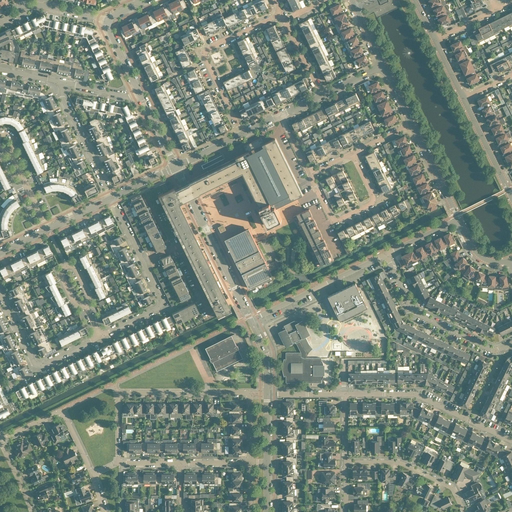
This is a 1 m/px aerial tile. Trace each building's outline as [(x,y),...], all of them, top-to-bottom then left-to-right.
[(179,0),(177,0),(174,2),(179,11),(187,7),(183,0),(181,0),(180,1),(179,0)] [(257,0),(255,0),(252,2),(253,4),(258,13),(258,14),(260,13),(260,12),(261,11),(262,10),(258,2),(257,0)] [(270,4),(267,0),(261,0),(258,2),(263,12),(265,11),(264,9),(268,8),(266,5),(269,3),(269,4),(270,4)] [(292,9),(290,10),(291,12),(301,8),(302,7),(302,8),(305,6),(306,6),(303,0),(299,2),(291,6),(292,8),(292,9)] [(430,0),(429,0),(429,1),(432,6),(435,5),(436,8),(446,4),(444,0),(430,0)] [(477,0),(472,3),(474,8),(483,4),(481,0),(477,0)] [(167,6),(171,14),(173,18),(173,19),(177,17),(175,12),(179,11),(174,2),(169,4),(170,6),(167,7),(167,6)] [(331,8),(333,14),(342,9),(340,4),(337,5),(336,4),(333,5),(332,3),(326,6),(328,10),(331,8)] [(253,4),(248,6),(254,17),(256,16),(255,14),(257,13),(258,14),(253,4)] [(436,8),(434,10),(437,15),(439,14),(441,18),(447,15),(445,11),(449,9),(449,8),(449,7),(449,6),(448,5),(447,4),(446,4),(436,8)] [(162,8),(159,9),(163,18),(168,16),(171,14),(167,6),(167,7),(165,8),(164,7),(162,8)] [(242,6),(237,8),(238,9),(239,11),(243,20),(244,22),(246,21),(245,19),(246,18),(248,17),(244,9),(243,6),(242,6)] [(248,6),(244,9),(248,17),(249,19),(251,18),(250,16),(252,15),(253,17),(254,17),(248,6)] [(459,9),(461,14),(464,19),(467,17),(463,7),(459,9)] [(237,8),(232,10),(234,13),(238,22),(239,24),(241,23),(240,21),(241,20),(243,20),(239,11),(238,9),(237,8)] [(151,13),(155,22),(163,18),(159,9),(154,12),(154,13),(152,14),(151,13)] [(334,25),(338,23),(347,18),(344,13),(342,14),(340,11),(342,9),(333,14),(334,13),(336,17),(332,19),(334,25)] [(148,14),(143,17),(148,26),(155,22),(151,13),(151,14),(152,15),(149,16),(148,14)] [(221,13),(216,16),(218,18),(222,27),(223,29),(225,28),(224,26),(225,25),(227,25),(224,18),(223,16),(221,13)] [(234,13),(229,16),(234,26),(236,25),(235,24),(238,22),(234,13)] [(42,25),(48,26),(49,20),(45,19),(46,19),(43,15),(36,18),(35,17),(40,27),(40,26),(42,25)] [(438,19),(441,25),(444,23),(444,25),(447,23),(448,26),(455,23),(452,17),(449,18),(447,15),(441,18),(438,19)] [(224,18),(227,25),(229,29),(231,28),(230,26),(231,25),(232,25),(233,25),(233,24),(232,22),(229,16),(227,17),(224,18)] [(505,16),(500,19),(504,28),(509,25),(510,27),(505,16)] [(32,31),(40,27),(35,17),(31,20),(31,21),(28,22),(27,21),(32,31)] [(136,21),(140,30),(142,35),(145,34),(145,32),(144,30),(145,29),(144,27),(148,26),(143,17),(138,19),(139,21),(136,22),(136,21)] [(218,18),(213,21),(217,29),(218,31),(220,30),(219,28),(222,27),(218,18)] [(342,32),(351,28),(349,29),(347,25),(349,24),(347,18),(338,23),(340,28),(341,28),(343,32),(342,32)] [(300,26),(302,29),(311,25),(308,19),(297,25),(299,27),(300,26)] [(500,19),(494,21),(500,32),(499,30),(504,28),(500,19)] [(52,30),(56,31),(58,21),(54,20),(53,21),(49,20),(48,26),(52,27),(52,30)] [(191,30),(191,31),(196,40),(196,42),(198,41),(198,39),(201,37),(197,29),(199,28),(195,20),(192,21),(195,28),(191,30)] [(24,35),(32,31),(27,21),(23,23),(23,25),(20,26),(19,25),(24,35)] [(60,32),(65,33),(67,23),(63,22),(62,23),(58,22),(59,21),(58,21),(56,31),(60,32)] [(133,22),(128,24),(132,33),(140,30),(136,21),(135,21),(136,22),(134,23),(133,22)] [(213,21),(208,23),(212,32),(213,34),(215,33),(214,31),(217,29),(213,21)] [(494,21),(489,24),(495,35),(500,32),(494,21)] [(69,34),(74,35),(76,26),(76,25),(71,24),(71,25),(67,24),(67,23),(65,33),(69,34)] [(212,32),(208,23),(202,26),(208,36),(210,35),(209,33),(212,32)] [(489,23),(484,25),(484,26),(489,37),(495,35),(489,24),(489,23)] [(132,33),(128,24),(122,27),(123,28),(121,30),(120,29),(124,37),(132,33)] [(15,39),(24,35),(19,25),(15,27),(15,28),(11,30),(14,37),(15,39)] [(74,35),(74,37),(82,39),(83,37),(83,36),(85,28),(85,26),(80,25),(80,27),(76,26),(74,35)] [(266,29),(268,35),(279,29),(278,27),(276,28),(274,25),(266,29)] [(303,31),(304,34),(313,30),(311,25),(302,29),(300,30),(301,32),(303,31)] [(484,25),(479,28),(479,29),(484,40),(489,37),(484,26),(484,25)] [(0,57),(1,59),(14,62),(16,53),(12,52),(13,50),(13,49),(13,48),(13,47),(13,46),(13,45),(13,44),(13,43),(12,42),(12,41),(12,40),(11,40),(11,39),(14,37),(11,30),(10,28),(0,33),(0,57)] [(86,37),(88,41),(93,38),(92,34),(93,29),(85,28),(83,36),(86,37)] [(347,41),(356,37),(353,38),(351,34),(354,33),(351,28),(342,32),(345,37),(346,37),(347,41)] [(268,35),(271,40),(281,35),(280,33),(279,33),(277,31),(279,30),(279,29),(268,35)] [(475,33),(472,35),(474,40),(476,44),(479,42),(484,40),(479,29),(476,30),(474,31),(474,32),(475,33)] [(305,36),(307,39),(316,35),(313,30),(304,34),(303,35),(304,37),(305,36)] [(191,31),(186,34),(190,42),(191,44),(193,43),(192,41),(196,40),(191,31)] [(185,45),(183,46),(186,47),(188,46),(187,44),(190,42),(186,34),(181,36),(185,45)] [(271,40),(273,45),(284,40),(283,38),(281,39),(280,36),(281,35),(271,40)] [(308,41),(309,44),(318,40),(316,35),(307,39),(305,40),(306,42),(308,41)] [(351,51),(360,46),(358,47),(356,44),(358,42),(356,37),(347,41),(350,47),(350,46),(352,50),(351,51)] [(87,46),(89,50),(99,46),(96,41),(95,42),(93,38),(88,41),(90,44),(87,46)] [(237,46),(238,48),(248,43),(246,38),(237,42),(239,45),(237,46)] [(454,44),(451,45),(454,50),(463,46),(462,45),(461,42),(462,42),(460,40),(459,40),(459,39),(457,41),(454,42),(453,42),(454,44)] [(284,40),(273,45),(276,50),(287,45),(285,43),(284,44),(282,41),(284,40)] [(310,46),(312,49),(312,50),(321,45),(318,40),(309,44),(308,45),(309,47),(310,46)] [(136,55),(137,57),(139,56),(148,52),(150,51),(147,43),(140,46),(141,49),(136,51),(138,54),(136,55)] [(241,50),(239,51),(240,53),(242,52),(251,48),(248,43),(240,47),(241,49),(241,50)] [(176,44),(175,48),(177,51),(176,52),(178,57),(187,53),(185,50),(187,49),(186,47),(183,46),(176,44)] [(313,52),(314,55),(323,50),(321,45),(312,50),(310,51),(311,53),(313,52)] [(463,46),(454,50),(456,49),(458,53),(456,54),(458,60),(467,55),(470,54),(473,52),(470,47),(467,49),(465,45),(463,46)] [(89,50),(93,58),(102,54),(100,49),(99,50),(98,46),(99,46),(89,50)] [(276,52),(279,57),(290,52),(288,52),(286,50),(288,49),(287,46),(276,52)] [(356,60),(365,56),(365,55),(362,57),(360,53),(363,52),(360,46),(351,51),(354,56),(355,56),(357,60),(356,60)] [(242,56),(243,58),(245,57),(253,53),(251,48),(242,52),(244,55),(242,56)] [(315,57),(317,60),(326,56),(323,50),(314,55),(313,56),(314,58),(315,57)] [(26,65),(28,65),(29,55),(24,54),(25,52),(21,51),(20,59),(23,60),(22,65),(26,65)] [(39,55),(37,63),(40,63),(39,68),(43,69),(45,69),(48,57),(48,56),(42,54),(43,53),(39,52),(39,55)] [(139,60),(140,62),(141,61),(150,57),(148,52),(139,56),(140,59),(139,60)] [(178,57),(181,62),(189,58),(188,55),(190,54),(189,52),(187,53),(178,57)] [(279,57),(282,62),(292,57),(290,58),(289,55),(291,54),(290,52),(279,57)] [(244,61),(245,63),(247,62),(256,58),(253,53),(245,57),(246,60),(244,61)] [(34,62),(37,63),(39,55),(35,54),(35,55),(30,54),(29,55),(28,65),(29,66),(33,67),(34,62)] [(93,58),(97,66),(106,62),(104,57),(103,58),(101,54),(103,54),(102,54),(93,58)] [(460,64),(463,69),(472,64),(469,59),(467,56),(467,55),(458,60),(461,58),(463,62),(460,64)] [(504,55),(499,57),(505,68),(505,69),(510,67),(510,66),(504,55)] [(318,66),(328,61),(326,56),(317,60),(315,61),(316,63),(318,62),(319,65),(318,66)] [(365,56),(356,60),(359,65),(360,66),(366,64),(365,62),(368,61),(365,56)] [(52,66),(55,66),(56,59),(48,57),(45,69),(47,69),(46,70),(51,71),(52,66)] [(65,61),(62,73),(64,73),(64,74),(68,74),(69,69),(72,70),(74,62),(74,59),(69,57),(68,61),(65,61)] [(141,65),(142,67),(144,67),(153,62),(150,57),(141,61),(143,64),(141,65)] [(189,58),(181,62),(183,67),(192,63),(190,60),(192,59),(191,57),(189,58)] [(282,62),(284,67),(295,62),(293,63),(292,60),(293,59),(292,57),(282,62)] [(499,57),(494,60),(500,71),(500,72),(505,69),(505,68),(499,57)] [(260,67),(258,63),(256,58),(247,62),(248,65),(247,66),(248,68),(251,69),(257,71),(261,72),(262,69),(262,67),(260,67)] [(61,72),(62,73),(65,61),(56,59),(55,66),(58,67),(57,72),(61,73),(61,72)] [(494,60),(486,64),(487,68),(490,73),(493,72),(494,73),(500,71),(494,60)] [(145,70),(144,70),(145,72),(146,72),(155,67),(158,66),(155,61),(153,62),(144,67),(145,70)] [(320,67),(322,70),(331,66),(328,61),(318,66),(319,68),(320,67)] [(74,62),(72,70),(75,71),(74,76),(78,77),(78,76),(80,76),(80,77),(82,67),(80,66),(80,65),(78,63),(74,62)] [(99,70),(101,74),(110,70),(108,65),(107,66),(105,62),(106,62),(97,66),(99,70)] [(295,62),(284,67),(287,73),(296,68),(294,65),(296,64),(295,62)] [(467,78),(476,74),(474,70),(472,64),(463,69),(465,74),(468,73),(470,77),(467,78)] [(323,72),(324,75),(333,71),(331,66),(322,70),(320,71),(321,73),(323,72)] [(146,76),(147,78),(149,77),(158,72),(155,67),(146,72),(148,75),(146,76)] [(186,73),(189,78),(197,74),(196,71),(198,70),(196,68),(186,73)] [(246,71),(243,72),(248,81),(257,76),(255,74),(257,71),(251,69),(248,68),(246,69),(246,71)] [(107,79),(108,79),(108,80),(113,78),(109,70),(110,70),(101,74),(103,79),(104,78),(104,79),(105,79),(106,79),(107,79)] [(241,73),(239,74),(243,83),(248,81),(243,72),(242,70),(240,71),(241,73)] [(324,75),(323,76),(324,78),(325,77),(327,81),(329,80),(331,83),(340,78),(336,70),(333,71),(324,75)] [(160,78),(158,72),(149,77),(150,80),(149,81),(150,83),(160,78)] [(189,78),(191,83),(200,79),(198,76),(200,75),(199,73),(197,74),(189,78)] [(237,75),(234,77),(238,85),(243,83),(239,74),(238,73),(236,74),(237,75)] [(476,74),(467,78),(470,83),(473,82),(473,84),(479,81),(478,79),(479,79),(476,74)] [(232,78),(229,79),(233,88),(238,85),(234,77),(233,75),(231,76),(232,78)] [(229,79),(228,77),(226,78),(227,80),(223,82),(228,90),(233,88),(229,79)] [(302,80),(298,82),(303,92),(305,92),(304,90),(307,88),(308,88),(306,85),(309,84),(306,77),(302,79),(302,80)] [(191,83),(193,88),(202,84),(201,81),(202,80),(201,78),(200,79),(191,83)] [(11,86),(8,86),(6,93),(9,94),(10,93),(15,94),(17,83),(16,83),(16,82),(12,81),(11,86)] [(298,82),(293,84),(298,95),(300,94),(299,92),(302,91),(303,93),(303,92),(298,82)] [(369,86),(371,91),(380,87),(378,82),(375,83),(374,82),(369,84),(369,86)] [(19,83),(17,83),(15,94),(18,95),(18,96),(23,97),(25,89),(22,89),(23,84),(19,83)] [(202,84),(193,88),(196,93),(205,89),(203,86),(205,85),(204,83),(202,84)] [(156,90),(157,94),(166,89),(163,84),(153,89),(154,91),(156,90)] [(293,84),(288,87),(293,98),(295,97),(294,95),(297,93),(298,95),(293,84)] [(28,90),(25,89),(23,97),(29,98),(29,97),(32,98),(33,96),(35,87),(33,86),(29,85),(28,90)] [(36,87),(35,87),(33,96),(38,98),(38,100),(39,100),(44,94),(43,93),(40,92),(41,87),(37,86),(36,87)] [(288,87),(282,89),(288,100),(290,99),(289,97),(292,96),(293,98),(288,87)] [(374,95),(376,101),(382,98),(385,96),(382,91),(380,92),(378,88),(380,87),(371,91),(372,92),(372,91),(374,95)] [(158,96),(160,99),(169,94),(166,89),(157,94),(155,94),(156,96),(158,96)] [(199,94),(202,99),(211,95),(209,92),(211,91),(210,89),(199,94)] [(282,89),(277,92),(283,103),(285,102),(284,100),(287,98),(287,100),(288,100),(282,89)] [(283,103),(277,92),(276,90),(271,92),(277,105),(279,104),(279,102),(281,101),(282,103),(283,103)] [(352,92),(350,93),(355,104),(360,101),(356,93),(353,94),(352,92)] [(269,93),(264,95),(264,96),(265,98),(270,107),(272,105),(273,105),(274,107),(276,106),(271,95),(270,93),(269,93)] [(347,95),(345,96),(350,107),(355,104),(350,93),(349,93),(350,95),(347,97),(347,95)] [(44,94),(39,100),(40,102),(42,107),(45,106),(54,101),(53,100),(52,96),(47,98),(46,95),(45,95),(44,94)] [(161,101),(162,104),(171,99),(169,94),(160,99),(158,100),(159,102),(161,101)] [(202,105),(204,104),(213,100),(212,97),(213,96),(212,94),(211,95),(202,99),(199,100),(202,105)] [(264,95),(259,98),(260,100),(264,109),(265,109),(267,108),(268,108),(268,109),(271,108),(270,107),(265,98),(264,96),(264,95)] [(478,100),(481,106),(490,101),(487,96),(486,95),(480,98),(481,99),(478,100)] [(341,97),(339,98),(345,109),(350,107),(345,96),(344,96),(345,98),(342,99),(341,97)] [(89,112),(89,110),(91,101),(89,100),(82,99),(82,98),(78,97),(77,97),(76,97),(75,98),(75,99),(74,99),(74,100),(74,101),(75,102),(76,105),(80,103),(83,104),(83,105),(83,106),(84,107),(84,108),(85,108),(86,108),(85,111),(89,112)] [(174,98),(171,99),(162,104),(160,105),(161,107),(163,106),(165,109),(176,103),(174,98)] [(336,100),(334,101),(340,112),(345,109),(339,98),(339,99),(340,100),(337,102),(336,100)] [(376,101),(373,103),(377,112),(381,110),(389,106),(387,100),(384,102),(382,98),(376,101)] [(204,104),(207,109),(215,105),(214,102),(216,101),(215,99),(213,100),(204,104)] [(91,101),(89,110),(94,111),(95,108),(97,108),(99,109),(100,103),(97,102),(96,102),(96,101),(92,100),(91,101)] [(260,100),(255,103),(260,113),(260,112),(262,110),(263,112),(265,111),(260,100)] [(54,103),(54,101),(45,106),(47,111),(45,112),(46,115),(53,111),(52,109),(57,106),(55,103),(54,103)] [(331,102),(329,103),(334,114),(340,112),(334,101),(335,103),(332,104),(331,102)] [(483,110),(485,115),(494,111),(492,105),(491,106),(489,102),(490,101),(481,106),(484,105),(485,108),(483,110)] [(98,112),(107,114),(109,103),(109,105),(105,104),(105,103),(100,102),(100,103),(99,109),(98,112)] [(117,113),(117,112),(118,106),(114,106),(114,104),(109,103),(107,114),(115,115),(117,113)] [(255,103),(250,105),(255,116),(254,114),(257,113),(258,114),(260,113),(255,103)] [(334,114),(329,103),(329,104),(330,105),(327,107),(326,105),(324,106),(329,117),(334,114)] [(207,109),(209,114),(218,110),(216,107),(218,106),(217,104),(215,105),(207,109)] [(121,117),(131,112),(130,112),(126,105),(122,107),(118,106),(117,112),(121,113),(122,116),(121,117)] [(166,111),(167,114),(176,110),(174,105),(165,109),(163,110),(164,112),(166,111)] [(250,105),(245,108),(250,118),(249,117),(252,115),(253,117),(255,116),(250,105)] [(389,106),(381,110),(383,115),(384,115),(385,117),(386,119),(390,117),(391,116),(390,114),(389,112),(392,111),(389,106)] [(317,109),(322,120),(328,117),(323,107),(320,108),(321,110),(318,111),(317,109)] [(250,118),(245,108),(239,110),(244,119),(247,118),(248,119),(250,118)] [(209,114),(212,119),(220,114),(219,112),(221,111),(220,109),(218,110),(209,114)] [(312,112),(317,123),(322,120),(317,109),(315,110),(316,112),(313,114),(312,112)] [(487,119),(490,124),(493,123),(498,120),(499,120),(497,115),(500,113),(498,109),(495,111),(494,111),(485,115),(488,114),(490,118),(487,119)] [(168,116),(170,119),(179,115),(176,110),(167,114),(165,115),(166,117),(168,116)] [(14,111),(13,115),(10,123),(14,126),(20,119),(16,117),(18,112),(14,111)] [(55,114),(53,111),(46,115),(49,120),(51,119),(52,122),(61,117),(61,116),(59,112),(55,114)] [(121,117),(125,125),(135,120),(134,120),(132,117),(133,116),(131,112),(121,117)] [(307,114),(312,125),(317,123),(312,112),(310,113),(311,115),(308,116),(307,114)] [(212,119),(214,123),(223,119),(221,116),(223,115),(222,113),(220,114),(212,119)] [(4,114),(5,122),(10,123),(13,115),(8,114),(8,116),(4,116),(4,114)] [(302,117),(307,128),(312,125),(307,114),(305,115),(306,117),(303,119),(302,117)] [(171,121),(172,124),(181,120),(179,115),(170,119),(168,120),(169,122),(171,121)] [(394,115),(385,119),(388,124),(389,124),(389,125),(395,123),(394,121),(397,120),(394,115)] [(62,119),(61,117),(52,122),(55,127),(53,128),(54,131),(64,126),(62,123),(65,122),(63,119),(62,119)] [(297,119),(302,130),(307,128),(302,117),(300,118),(301,120),(298,121),(297,119)] [(214,123),(216,128),(225,124),(224,121),(225,120),(224,118),(223,119),(214,123)] [(20,119),(14,126),(18,130),(25,126),(22,123),(21,124),(19,121),(20,119)] [(90,128),(88,129),(90,133),(91,133),(91,134),(100,130),(102,129),(104,128),(103,127),(104,127),(101,122),(100,123),(98,120),(95,119),(94,119),(89,121),(91,124),(89,125),(90,128)] [(172,124),(170,125),(171,127),(173,126),(175,129),(184,125),(187,124),(184,119),(181,120),(172,124)] [(302,130),(297,119),(295,120),(296,122),(292,124),(297,133),(302,130)] [(125,125),(129,133),(139,128),(138,129),(136,125),(137,124),(135,120),(125,125)] [(492,128),(494,134),(497,132),(504,129),(501,124),(500,124),(499,122),(498,120),(493,123),(495,127),(492,128)] [(370,121),(364,124),(370,134),(372,133),(371,131),(374,130),(370,121)] [(225,124),(216,128),(219,134),(228,129),(226,126),(228,125),(227,123),(225,124)] [(364,124),(359,126),(365,137),(367,136),(366,134),(369,133),(369,134),(370,134),(364,124)] [(175,135),(186,130),(184,125),(175,129),(173,130),(174,132),(176,131),(177,134),(175,135)] [(65,129),(64,126),(54,131),(56,134),(58,133),(60,138),(69,134),(69,132),(67,128),(65,129)] [(359,126),(354,129),(359,137),(359,139),(361,138),(361,136),(363,135),(364,137),(365,137),(359,126)] [(18,131),(21,137),(29,133),(27,127),(18,131)] [(131,136),(129,138),(131,142),(133,141),(142,137),(141,135),(140,133),(141,132),(139,128),(138,129),(129,133),(131,136)] [(348,128),(343,131),(344,134),(348,142),(349,144),(351,143),(350,141),(353,140),(349,131),(348,128)] [(100,130),(91,134),(92,136),(91,136),(93,140),(95,139),(97,142),(99,140),(106,137),(108,136),(106,131),(104,132),(103,132),(102,129),(100,130)] [(177,135),(175,135),(176,137),(178,137),(180,140),(189,135),(191,134),(188,129),(186,130),(177,135)] [(354,129),(349,131),(353,140),(354,142),(356,141),(355,139),(359,137),(354,129)] [(496,138),(499,143),(502,142),(508,139),(511,137),(509,131),(505,133),(503,130),(504,129),(497,132),(499,136),(496,138)] [(29,133),(21,137),(22,140),(23,142),(31,138),(33,137),(31,132),(29,133)] [(69,134),(60,138),(59,139),(61,144),(62,147),(69,144),(68,141),(72,138),(71,135),(70,135),(69,134)] [(348,142),(344,134),(339,136),(344,147),(346,146),(345,144),(348,142)] [(181,142),(182,145),(191,141),(189,135),(180,140),(178,141),(179,143),(181,142)] [(136,145),(137,149),(147,144),(146,145),(144,141),(145,141),(143,136),(142,137),(133,141),(135,145),(136,145)] [(395,141),(398,146),(407,141),(404,136),(402,137),(401,136),(395,139),(396,140),(395,141)] [(98,144),(96,145),(98,149),(99,150),(108,146),(106,141),(108,140),(106,137),(99,140),(97,142),(98,144)] [(205,173),(194,178),(195,180),(195,181),(200,190),(232,175),(244,169),(261,202),(260,203),(258,204),(257,204),(259,203),(260,206),(260,207),(259,207),(261,212),(262,212),(263,214),(263,213),(266,219),(266,220),(268,225),(282,219),(276,208),(303,195),(302,195),(301,192),(300,190),(298,185),(297,184),(275,139),(275,138),(264,144),(262,140),(261,137),(244,146),(245,148),(247,152),(232,159),(205,173)] [(337,137),(332,139),(336,148),(339,147),(340,149),(342,148),(337,137)] [(22,143),(25,148),(32,144),(31,138),(23,142),(22,143)] [(332,139),(327,142),(331,151),(334,149),(335,151),(337,150),(336,148),(332,139)] [(501,147),(504,152),(506,151),(511,148),(511,146),(510,143),(509,143),(508,139),(502,142),(504,146),(501,147)] [(182,145),(180,146),(181,148),(183,147),(185,150),(194,146),(191,141),(182,145)] [(400,150),(402,155),(411,151),(409,145),(406,147),(404,143),(407,142),(407,141),(398,146),(396,147),(398,151),(400,150)] [(32,144),(25,148),(27,153),(37,148),(36,142),(32,144)] [(327,142),(322,144),(326,153),(329,152),(330,154),(332,153),(331,151),(327,142)] [(70,146),(69,144),(62,147),(64,150),(66,149),(68,154),(77,150),(76,148),(77,148),(75,144),(70,146)] [(138,155),(139,159),(148,155),(146,150),(149,149),(147,144),(137,149),(139,153),(140,154),(138,155)] [(315,144),(310,146),(310,147),(311,149),(316,158),(318,157),(319,157),(320,159),(322,158),(321,156),(317,147),(315,144)] [(322,144),(317,147),(321,156),(324,154),(325,156),(327,155),(326,153),(322,144)] [(106,153),(107,156),(114,153),(113,150),(112,150),(110,145),(108,146),(99,150),(100,152),(99,152),(101,156),(106,153)] [(317,160),(311,149),(310,147),(305,150),(310,161),(314,159),(315,161),(317,160)] [(37,148),(27,153),(30,158),(37,154),(38,154),(40,153),(38,148),(37,148)] [(78,151),(77,150),(68,154),(70,157),(67,158),(70,163),(77,160),(76,157),(80,155),(78,151)] [(365,160),(366,162),(368,161),(377,157),(374,151),(365,156),(367,159),(365,160)] [(404,159),(407,164),(416,160),(413,155),(411,156),(409,152),(412,151),(411,151),(402,155),(403,155),(405,159),(404,159)] [(106,165),(107,166),(117,161),(115,156),(116,156),(114,153),(107,156),(109,159),(104,161),(106,165)] [(30,158),(32,163),(41,159),(41,158),(40,159),(38,154),(30,158)] [(148,155),(139,159),(140,159),(143,157),(148,166),(157,162),(154,156),(150,159),(148,155)] [(368,165),(369,167),(370,166),(379,162),(377,157),(368,161),(369,164),(368,165)] [(32,163),(35,168),(43,164),(42,164),(41,159),(32,163)] [(78,162),(77,160),(70,163),(71,166),(72,166),(74,170),(74,171),(76,176),(81,174),(78,169),(86,166),(85,165),(85,166),(84,164),(85,164),(83,160),(78,162)] [(409,168),(412,174),(421,169),(418,164),(415,165),(413,161),(416,160),(407,164),(407,165),(406,165),(407,169),(409,168)] [(117,161),(107,166),(108,168),(107,168),(109,172),(111,171),(113,173),(115,172),(120,170),(122,169),(120,165),(120,164),(119,164),(117,161)] [(370,170),(371,172),(373,171),(382,167),(379,162),(370,166),(372,169),(370,170)] [(43,164),(35,168),(37,174),(45,170),(43,164)] [(374,174),(373,175),(374,177),(375,176),(384,172),(387,171),(384,166),(382,167),(373,171),(374,174)] [(414,178),(416,183),(425,179),(423,173),(420,175),(418,171),(421,169),(412,174),(414,177),(414,178)] [(114,176),(112,177),(114,183),(124,178),(120,170),(115,172),(113,173),(114,176)] [(341,171),(337,173),(343,184),(348,181),(343,171),(343,170),(341,171)] [(375,180),(376,182),(378,182),(387,177),(384,172),(375,176),(377,180),(375,180)] [(41,173),(35,176),(38,182),(42,190),(45,189),(46,192),(52,190),(50,181),(47,182),(43,184),(42,181),(40,178),(43,177),(41,173)] [(332,175),(326,178),(327,181),(331,189),(337,187),(333,178),(332,175)] [(57,190),(63,191),(66,183),(62,182),(62,178),(58,177),(58,181),(57,190)] [(378,186),(379,188),(380,187),(389,182),(387,177),(378,182),(379,185),(378,186)] [(66,183),(63,191),(68,193),(73,186),(69,184),(70,180),(67,179),(66,183)] [(418,187),(421,192),(430,188),(427,183),(424,184),(423,180),(425,179),(416,183),(417,183),(419,187),(418,187)] [(164,182),(145,192),(168,239),(168,240),(177,236),(178,235),(179,235),(181,237),(182,241),(184,244),(195,238),(194,236),(192,232),(178,205),(184,202),(191,199),(197,195),(198,195),(201,193),(200,190),(195,181),(195,180),(191,182),(184,185),(177,188),(174,190),(173,188),(168,190),(164,182)] [(8,181),(0,185),(0,187),(3,190),(10,187),(8,181)] [(337,187),(340,192),(345,189),(351,186),(348,181),(343,184),(337,187)] [(382,190),(380,191),(381,193),(384,191),(386,194),(392,191),(391,188),(392,188),(389,182),(380,187),(381,187),(381,188),(382,190)] [(94,183),(88,184),(93,193),(98,191),(94,183)] [(93,193),(88,184),(84,188),(87,196),(93,193)] [(68,193),(72,197),(79,191),(73,186),(68,193)] [(351,186),(345,189),(350,198),(351,200),(354,199),(355,199),(357,198),(356,197),(351,186)] [(14,187),(8,190),(9,193),(12,192),(13,195),(15,197),(11,200),(9,202),(14,208),(19,205),(18,202),(20,201),(17,193),(14,187)] [(423,196),(425,202),(434,197),(432,192),(429,193),(427,189),(430,188),(421,192),(421,193),(421,192),(423,196)] [(79,191),(72,197),(75,202),(83,198),(79,191)] [(344,201),(340,192),(334,195),(340,206),(345,203),(344,201)] [(130,201),(132,205),(143,200),(142,197),(144,196),(142,193),(140,194),(131,199),(131,200),(130,201)] [(434,197),(425,202),(428,207),(430,211),(436,208),(434,204),(437,203),(434,197)] [(404,200),(398,203),(403,212),(412,207),(408,198),(404,200)] [(134,206),(136,209),(145,205),(143,200),(132,205),(133,207),(134,206)] [(9,202),(3,208),(11,212),(14,208),(9,202)] [(395,204),(390,207),(394,216),(403,212),(398,203),(395,205),(395,204)] [(136,211),(137,215),(148,210),(147,208),(149,207),(147,204),(145,205),(136,209),(136,211)] [(386,209),(381,211),(385,220),(386,220),(387,223),(393,220),(392,217),(394,216),(390,207),(387,209),(386,209)] [(3,208),(0,214),(8,217),(11,212),(3,208)] [(293,216),(296,222),(311,214),(312,214),(309,209),(303,212),(293,216)] [(139,217),(141,220),(150,215),(148,210),(137,215),(138,217),(139,217)] [(378,213),(372,215),(377,224),(378,227),(384,224),(385,226),(388,224),(387,223),(386,220),(385,220),(381,211),(378,213)] [(0,214),(0,222),(7,223),(8,217),(0,214)] [(296,222),(298,227),(314,219),(311,214),(296,222)] [(109,215),(101,219),(106,230),(114,226),(112,222),(111,218),(109,216),(109,215)] [(141,221),(143,225),(153,220),(150,215),(141,220),(141,221)] [(369,217),(364,220),(368,228),(377,224),(372,215),(372,216),(369,217)] [(101,219),(93,223),(98,234),(106,230),(101,219)] [(145,230),(145,231),(158,224),(155,225),(154,223),(157,222),(155,219),(153,220),(143,225),(144,227),(146,230),(145,230)] [(298,227),(301,232),(316,224),(317,224),(315,221),(314,219),(298,227)] [(361,221),(355,224),(360,233),(368,228),(364,220),(361,221)] [(93,223),(85,227),(90,238),(98,234),(93,223)] [(148,236),(158,231),(157,229),(159,227),(158,224),(145,231),(146,233),(147,232),(148,235),(148,236)] [(223,224),(218,227),(221,232),(226,230),(223,224)] [(301,232),(303,237),(319,229),(316,224),(301,232)] [(352,225),(347,228),(351,237),(360,233),(355,224),(352,226),(352,225)] [(85,227),(77,231),(82,242),(90,238),(85,227)] [(249,227),(225,239),(226,241),(230,250),(231,251),(232,253),(238,266),(242,274),(246,283),(249,287),(251,286),(252,288),(251,286),(258,282),(259,284),(263,281),(263,280),(270,277),(271,279),(270,277),(272,276),(268,266),(267,264),(265,261),(267,260),(259,244),(257,244),(257,243),(256,243),(249,227)] [(351,237),(347,228),(346,228),(347,228),(338,233),(342,241),(351,237)] [(7,229),(0,229),(0,233),(1,238),(9,234),(7,229)] [(303,237),(306,242),(321,234),(322,234),(320,231),(319,229),(303,237)] [(77,231),(68,235),(74,246),(82,242),(77,231)] [(150,241),(160,236),(158,231),(148,236),(149,238),(150,237),(151,240),(150,241)] [(444,235),(446,238),(449,244),(454,242),(454,241),(455,240),(453,235),(451,235),(450,233),(444,235)] [(306,242),(308,247),(324,239),(321,234),(306,242)] [(74,246),(68,235),(60,239),(60,240),(65,250),(74,246)] [(110,245),(112,250),(119,247),(118,244),(123,242),(121,238),(120,238),(120,237),(120,236),(111,241),(112,244),(110,245)] [(160,236),(150,241),(151,243),(152,243),(153,246),(156,252),(166,247),(160,236)] [(441,237),(435,240),(436,243),(437,242),(439,248),(440,249),(441,251),(446,249),(445,246),(449,244),(446,238),(442,240),(441,237)] [(211,305),(215,313),(216,316),(231,310),(225,298),(228,297),(227,297),(227,295),(226,293),(204,249),(201,250),(195,238),(184,244),(187,251),(190,250),(214,300),(211,302),(212,304),(211,305)] [(308,247),(310,252),(326,244),(327,244),(325,241),(324,239),(308,247)] [(426,244),(427,247),(430,253),(432,257),(437,254),(435,250),(439,248),(437,242),(436,243),(433,244),(431,242),(426,244)] [(310,252),(313,257),(329,249),(326,244),(310,252)] [(48,245),(40,249),(45,260),(53,256),(48,246),(48,245)] [(417,249),(418,252),(421,257),(421,258),(426,255),(430,253),(427,247),(423,249),(422,246),(417,249)] [(117,258),(119,257),(127,253),(127,251),(126,247),(121,249),(119,247),(112,250),(115,255),(116,255),(117,258)] [(40,249),(32,253),(37,264),(38,267),(46,263),(45,260),(40,249)] [(313,257),(315,262),(331,254),(332,254),(330,251),(329,251),(329,249),(313,257)] [(413,251),(407,254),(412,263),(417,260),(417,259),(421,257),(418,252),(414,254),(413,251)] [(32,253),(24,257),(29,268),(37,264),(32,253)] [(79,257),(82,263),(91,258),(89,258),(88,253),(79,257)] [(119,263),(120,266),(127,263),(126,260),(131,258),(129,254),(128,254),(127,253),(119,257),(121,262),(119,263)] [(163,267),(165,270),(175,265),(169,254),(159,259),(162,265),(163,265),(164,266),(163,267)] [(331,254),(315,262),(318,267),(322,265),(334,259),(331,254)] [(412,263),(407,254),(402,256),(403,259),(399,261),(402,267),(406,265),(408,268),(413,266),(412,263)] [(453,256),(447,259),(456,271),(460,268),(465,263),(467,262),(463,257),(461,259),(459,254),(453,256)] [(278,256),(276,257),(275,258),(279,267),(283,265),(278,256)] [(24,257),(15,261),(21,272),(29,268),(24,257)] [(89,259),(82,263),(84,268),(86,267),(92,264),(92,262),(91,258),(89,259)] [(15,261),(7,265),(13,276),(13,275),(14,275),(14,276),(17,277),(22,275),(20,272),(21,272),(15,261)] [(92,264),(86,267),(87,269),(88,272),(96,268),(96,266),(95,262),(92,264)] [(127,263),(120,266),(122,269),(124,274),(126,273),(135,269),(135,267),(133,263),(129,265),(127,263)] [(459,268),(459,269),(464,275),(462,277),(467,280),(469,277),(470,276),(473,271),(474,271),(475,269),(470,265),(469,268),(465,263),(460,268),(459,268)] [(167,272),(168,275),(177,271),(176,269),(179,268),(177,264),(175,265),(165,270),(166,273),(167,272)] [(13,276),(7,265),(0,268),(0,270),(4,280),(13,276)] [(96,268),(88,272),(91,277),(100,273),(99,268),(98,267),(97,268),(96,268)] [(127,279),(128,282),(135,279),(134,276),(138,274),(137,270),(136,270),(135,269),(126,273),(129,278),(127,279)] [(41,276),(45,280),(53,277),(50,271),(41,276)] [(168,277),(170,281),(180,276),(177,271),(168,275),(169,277),(168,277)] [(415,275),(410,277),(411,279),(413,283),(421,279),(423,278),(425,277),(422,271),(420,272),(418,273),(415,275)] [(481,283),(482,282),(484,276),(485,274),(479,272),(478,274),(474,271),(473,271),(470,276),(476,281),(481,283)] [(91,277),(93,282),(102,278),(101,278),(100,273),(91,277)] [(369,278),(367,279),(370,285),(372,284),(382,279),(380,274),(375,277),(373,277),(373,276),(369,278)] [(494,286),(494,289),(503,290),(509,289),(508,285),(509,284),(508,278),(507,278),(506,275),(500,277),(501,279),(495,279),(494,285),(495,285),(495,286),(494,286)] [(172,286),(182,281),(180,276),(170,281),(171,283),(172,283),(173,285),(172,286)] [(481,283),(480,287),(482,288),(488,288),(488,290),(489,290),(494,290),(494,289),(494,286),(495,286),(495,285),(494,285),(495,279),(495,276),(489,276),(489,278),(484,276),(482,282),(481,283)] [(45,280),(44,281),(47,284),(48,285),(56,282),(53,277),(45,280)] [(94,288),(103,284),(102,278),(93,282),(96,287),(94,288)] [(135,279),(128,282),(130,285),(129,286),(131,291),(134,289),(143,285),(142,283),(143,283),(141,279),(137,281),(135,279)] [(372,284),(375,289),(377,288),(385,284),(382,279),(372,284)] [(421,279),(413,283),(415,287),(416,288),(424,284),(423,282),(421,279)] [(173,286),(172,286),(173,288),(174,288),(175,289),(175,290),(176,291),(185,286),(187,285),(184,280),(182,281),(173,286)] [(48,292),(57,287),(54,283),(56,282),(45,287),(49,291),(48,292)] [(328,295),(328,296),(334,308),(333,308),(333,309),(334,308),(335,311),(340,321),(354,315),(354,314),(368,308),(362,296),(362,295),(361,292),(360,293),(357,286),(355,283),(342,289),(341,289),(341,290),(328,296),(328,295)] [(94,288),(97,293),(106,289),(106,288),(104,289),(103,284),(94,288)] [(377,288),(375,289),(377,294),(379,293),(387,289),(385,284),(377,288)] [(424,284),(416,288),(417,290),(418,293),(426,290),(424,284)] [(13,288),(9,291),(10,292),(11,296),(13,295),(14,298),(17,297),(24,293),(23,291),(24,289),(24,288),(23,286),(22,285),(20,285),(18,286),(13,288)] [(134,295),(136,298),(143,295),(142,292),(146,290),(145,286),(144,286),(143,285),(134,289),(137,294),(134,295)] [(176,291),(175,291),(176,293),(177,293),(178,296),(188,291),(189,291),(187,285),(185,286),(176,291)] [(50,297),(59,293),(57,287),(48,292),(51,296),(50,297)] [(106,289),(97,293),(99,298),(107,295),(106,289)] [(379,293),(382,297),(389,294),(387,289),(379,293)] [(426,290),(418,293),(419,295),(421,299),(425,297),(425,299),(429,296),(428,295),(429,295),(427,291),(426,290)] [(178,296),(177,296),(178,299),(179,298),(181,301),(190,297),(188,291),(178,296)] [(16,301),(14,302),(16,305),(17,305),(17,307),(28,301),(26,296),(24,293),(17,297),(14,298),(16,301)] [(53,302),(62,298),(59,293),(50,297),(54,301),(53,302)] [(382,297),(384,302),(392,299),(389,294),(382,297)] [(143,295),(136,298),(138,301),(140,306),(142,305),(152,301),(152,300),(151,301),(150,299),(151,299),(149,295),(144,298),(143,295)] [(429,296),(425,299),(426,300),(427,302),(426,305),(432,307),(436,299),(430,297),(430,298),(429,297),(429,296)] [(53,302),(57,307),(64,303),(62,298),(53,302)] [(384,302),(386,307),(394,303),(392,299),(384,302)] [(436,299),(432,307),(433,308),(437,310),(441,302),(436,300),(436,299)] [(24,310),(25,313),(32,309),(28,301),(17,307),(18,308),(17,308),(19,312),(24,310)] [(57,307),(55,307),(57,312),(59,312),(60,311),(68,307),(66,302),(64,303),(57,307)] [(126,302),(121,304),(122,306),(125,314),(131,311),(129,306),(127,303),(126,302)] [(441,302),(437,310),(438,310),(441,312),(443,312),(446,305),(442,302),(441,302)] [(194,303),(188,306),(193,316),(195,315),(194,314),(196,313),(196,314),(199,313),(194,303)] [(386,307),(384,308),(386,313),(389,312),(396,308),(394,303),(386,307)] [(121,306),(116,307),(120,316),(125,314),(121,304),(121,305),(121,306)] [(446,305),(443,312),(444,313),(448,315),(452,307),(448,305),(446,305)] [(452,307),(448,315),(449,315),(449,316),(450,317),(451,317),(453,318),(457,310),(458,307),(453,305),(452,307)] [(188,306),(182,308),(187,319),(189,317),(192,315),(192,316),(193,316),(188,306)] [(68,307),(59,312),(63,316),(71,313),(68,307)] [(116,308),(111,309),(115,319),(120,316),(116,307),(116,308)] [(182,308),(177,311),(182,321),(184,320),(184,319),(187,318),(187,319),(182,308)] [(389,312),(391,317),(399,313),(396,308),(389,312)] [(24,321),(25,323),(36,317),(32,309),(25,313),(27,315),(22,318),(24,321)] [(111,311),(106,312),(110,321),(115,319),(111,309),(111,310),(111,311)] [(457,310),(453,318),(454,318),(454,319),(456,319),(457,319),(459,320),(463,313),(460,311),(457,310)] [(182,321),(177,311),(172,314),(177,324),(179,323),(179,322),(182,320),(182,321)] [(110,321),(106,312),(105,312),(106,313),(100,315),(105,324),(110,321)] [(399,313),(391,317),(389,318),(391,323),(392,323),(401,318),(399,313)] [(463,313),(459,320),(461,321),(461,322),(463,323),(464,323),(465,322),(468,315),(465,314),(463,313)] [(465,322),(464,323),(466,324),(467,325),(468,325),(469,325),(470,326),(471,324),(474,318),(471,317),(468,315),(465,322)] [(36,317),(25,323),(26,324),(25,324),(27,328),(32,326),(33,329),(40,325),(43,324),(39,316),(36,317)] [(165,317),(161,319),(161,320),(166,328),(170,326),(174,324),(170,316),(166,318),(165,317)] [(395,330),(397,328),(403,322),(401,318),(392,323),(395,330)] [(471,324),(470,326),(473,327),(475,328),(479,320),(477,320),(474,318),(471,324)] [(157,321),(153,323),(153,324),(158,332),(162,330),(165,328),(166,328),(161,320),(158,322),(157,321)] [(284,329),(279,332),(282,338),(286,346),(295,341),(301,352),(286,352),(286,355),(286,359),(284,359),(284,358),(283,360),(283,363),(282,366),(282,367),(282,369),(283,372),(283,374),(284,376),(286,376),(286,380),(286,383),(309,383),(310,383),(321,382),(321,381),(323,378),(324,374),(324,372),(324,370),(324,368),(324,366),(323,362),(321,359),(321,357),(306,357),(307,355),(308,353),(310,352),(309,351),(308,353),(307,354),(305,352),(306,352),(306,351),(307,350),(307,349),(308,348),(309,348),(310,347),(310,346),(311,346),(310,346),(305,336),(310,334),(303,320),(298,323),(297,321),(295,321),(293,321),(291,322),(289,323),(288,324),(286,325),(284,326),(283,328),(284,329)] [(479,320),(475,328),(476,329),(479,331),(480,331),(484,323),(483,323),(479,320)] [(397,328),(403,331),(407,324),(403,322),(397,328)] [(511,328),(509,322),(503,324),(507,332),(511,329),(511,328)] [(83,323),(78,327),(82,335),(87,332),(83,323)] [(484,323),(480,331),(484,333),(485,333),(489,325),(484,323)] [(76,324),(71,326),(72,328),(73,330),(77,337),(82,335),(78,327),(78,326),(77,326),(76,324)] [(149,325),(145,327),(145,328),(149,336),(154,334),(157,332),(158,332),(153,324),(150,326),(149,325)] [(403,331),(408,334),(412,326),(407,324),(403,331)] [(498,328),(496,328),(497,333),(500,331),(502,335),(507,332),(503,324),(498,327),(498,328)] [(32,337),(33,339),(42,334),(44,333),(40,325),(33,329),(34,331),(30,334),(32,337)] [(489,325),(485,333),(491,336),(492,334),(493,334),(497,333),(496,328),(495,329),(495,328),(489,325)] [(408,334),(413,336),(417,329),(412,326),(408,334)] [(77,337),(72,328),(70,330),(69,328),(67,329),(67,331),(72,340),(77,337)] [(141,329),(137,331),(137,332),(141,340),(143,343),(150,340),(148,337),(149,336),(145,328),(142,330),(141,329)] [(413,336),(412,338),(417,340),(418,338),(422,331),(417,329),(413,336)] [(62,333),(67,342),(72,340),(67,331),(63,335),(62,333)] [(417,340),(422,343),(422,342),(424,338),(427,333),(422,331),(418,338),(417,340)] [(133,332),(129,335),(129,336),(133,344),(138,342),(141,340),(137,332),(133,334),(133,332)] [(67,342),(62,333),(57,337),(61,345),(67,342)] [(422,343),(427,345),(427,344),(430,338),(431,336),(427,333),(424,338),(422,342),(422,343)] [(0,339),(3,344),(12,340),(11,338),(10,334),(5,336),(4,334),(0,335),(0,339)] [(34,338),(33,339),(34,340),(33,340),(35,344),(37,343),(38,346),(41,345),(48,341),(46,338),(45,339),(44,338),(42,334),(34,338)] [(205,348),(211,358),(217,371),(224,367),(225,366),(226,366),(243,358),(234,341),(232,335),(215,343),(215,344),(213,345),(213,344),(205,348)] [(125,336),(121,339),(121,340),(125,348),(130,346),(133,344),(129,336),(125,338),(125,336)] [(427,344),(427,345),(432,348),(432,347),(436,338),(431,336),(430,338),(427,344)] [(432,347),(432,348),(437,350),(437,349),(441,340),(437,338),(436,338),(432,347)] [(2,348),(4,353),(12,350),(10,347),(15,345),(13,341),(12,341),(12,340),(3,344),(4,347),(2,348)] [(117,340),(112,342),(113,344),(117,352),(121,350),(125,348),(121,340),(117,341),(117,340)] [(437,349),(437,350),(441,352),(446,343),(441,340),(437,349)] [(40,349),(38,350),(40,354),(40,353),(41,355),(40,355),(42,354),(43,357),(56,351),(55,348),(50,350),(48,348),(51,347),(48,342),(48,341),(41,345),(38,346),(40,349)] [(446,343),(441,352),(446,355),(447,353),(451,345),(446,343)] [(109,344),(104,346),(109,356),(113,354),(117,352),(113,344),(109,345),(109,344)] [(447,353),(452,355),(456,347),(451,345),(447,353)] [(101,350),(97,351),(101,360),(105,358),(109,356),(104,346),(100,349),(101,350)] [(451,356),(451,357),(456,360),(456,359),(457,357),(461,350),(456,347),(452,355),(451,356)] [(7,356),(9,361),(19,356),(19,354),(18,350),(13,352),(12,350),(4,353),(6,356),(7,356)] [(93,354),(89,355),(93,364),(97,362),(101,360),(97,351),(96,350),(92,353),(93,354)] [(457,357),(462,360),(465,352),(461,350),(457,357)] [(465,352),(462,360),(461,361),(466,364),(471,355),(465,352)] [(84,358),(81,359),(85,368),(93,364),(89,355),(88,354),(84,356),(84,358)] [(476,363),(479,365),(486,368),(489,363),(484,361),(486,357),(480,355),(476,363)] [(10,364),(12,369),(19,366),(18,363),(23,361),(21,357),(20,357),(19,356),(9,361),(11,364),(10,364)] [(73,363),(77,372),(80,370),(81,370),(85,368),(81,359),(80,358),(76,360),(76,362),(75,362),(74,363),(73,363)] [(64,366),(69,376),(72,374),(77,372),(72,362),(68,364),(68,365),(65,367),(64,366)] [(398,365),(395,365),(395,372),(395,373),(395,374),(396,374),(398,374),(398,378),(398,383),(401,383),(404,383),(404,370),(403,370),(403,367),(398,367),(398,365)] [(479,365),(476,370),(484,373),(486,368),(479,365)] [(504,365),(501,370),(509,373),(511,368),(504,365)] [(10,374),(15,372),(17,377),(28,372),(25,366),(21,369),(19,366),(5,373),(7,376),(10,375),(10,374)] [(56,370),(61,380),(64,378),(69,376),(64,366),(60,368),(60,369),(57,371),(56,370)] [(428,374),(425,383),(430,385),(434,376),(432,375),(432,374),(433,373),(429,369),(428,373),(428,374)] [(48,374),(53,384),(56,382),(61,380),(56,370),(52,372),(52,373),(49,375),(48,374)] [(476,370),(474,374),(482,378),(484,373),(476,370)] [(501,370),(499,375),(507,378),(509,373),(501,370)] [(40,378),(44,388),(45,388),(45,387),(48,386),(53,384),(48,374),(44,376),(44,377),(40,379),(40,378)] [(474,374),(472,379),(479,383),(482,378),(474,374)] [(499,375),(497,379),(504,383),(507,378),(499,375)] [(433,386),(435,387),(439,379),(434,376),(430,385),(432,386),(433,386)] [(36,381),(32,383),(36,392),(36,391),(40,390),(44,388),(40,378),(35,380),(36,381)] [(7,382),(10,388),(16,385),(13,379),(9,381),(7,382)] [(438,389),(440,390),(444,381),(439,379),(435,387),(438,388),(438,389)] [(472,379),(469,384),(477,388),(479,383),(472,379)] [(505,389),(505,390),(507,385),(504,383),(497,379),(494,384),(505,389)] [(443,391),(445,392),(449,384),(444,381),(440,390),(443,391)] [(24,387),(28,396),(36,392),(32,383),(32,382),(27,384),(28,385),(27,386),(24,387)] [(449,384),(445,392),(448,393),(448,394),(451,395),(455,386),(449,384)] [(469,384),(467,389),(475,393),(477,388),(469,384)] [(502,394),(505,389),(494,384),(492,389),(502,394)] [(28,396),(24,386),(19,388),(20,389),(16,391),(20,400),(24,398),(28,396)] [(467,389),(465,394),(472,398),(475,393),(467,389)] [(492,389),(490,394),(500,399),(502,394),(492,389)] [(465,394),(462,399),(470,402),(472,398),(465,394)] [(490,394),(487,399),(498,404),(501,399),(500,399),(490,394)] [(283,405),(282,405),(282,409),(292,409),(292,403),(293,403),(294,403),(294,400),(294,398),(286,398),(286,400),(286,402),(283,402),(283,405)] [(233,409),(242,409),(243,409),(243,404),(242,404),(242,401),(239,402),(239,399),(229,399),(229,404),(231,405),(233,405),(233,409)] [(470,402),(462,399),(460,404),(467,408),(470,402)] [(487,399),(485,404),(495,409),(496,409),(498,404),(487,399)] [(319,401),(319,404),(325,404),(325,413),(327,413),(327,414),(329,414),(335,414),(335,412),(336,412),(336,409),(335,409),(335,406),(333,406),(333,404),(327,404),(327,401),(319,401)] [(350,410),(350,414),(350,417),(357,417),(357,416),(360,416),(360,407),(357,407),(357,404),(357,402),(354,402),(354,403),(350,403),(350,406),(349,406),(349,410),(350,410)] [(363,413),(369,413),(369,403),(366,403),(366,402),(363,402),(363,405),(363,407),(360,407),(360,416),(363,416),(363,413)] [(375,416),(379,416),(379,406),(375,406),(375,405),(376,405),(376,402),(373,402),(373,403),(369,403),(369,413),(375,413),(375,416)] [(382,413),(388,413),(388,403),(385,403),(385,402),(381,402),(381,404),(382,404),(382,406),(379,406),(379,416),(382,416),(382,413)] [(391,403),(388,403),(388,413),(394,413),(394,416),(397,416),(397,407),(397,405),(394,405),(394,404),(394,402),(391,402),(391,403)] [(397,407),(397,416),(401,416),(401,413),(407,413),(406,402),(403,402),(403,403),(402,403),(402,404),(400,404),(400,405),(397,405),(397,407)] [(410,402),(406,402),(407,413),(410,413),(410,415),(410,416),(412,416),(412,417),(414,418),(418,409),(413,406),(413,404),(411,404),(411,403),(410,403),(410,402)] [(5,404),(0,406),(0,417),(1,417),(1,418),(6,415),(5,414),(9,413),(13,411),(12,410),(8,403),(5,404)] [(124,407),(124,412),(125,412),(127,413),(134,413),(134,404),(133,403),(131,403),(130,404),(127,404),(127,407),(125,407),(124,407)] [(134,404),(134,413),(138,413),(139,416),(145,416),(145,406),(142,406),(142,404),(139,404),(138,403),(135,403),(135,404),(134,404)] [(147,404),(146,404),(146,409),(146,413),(150,413),(151,418),(157,418),(157,411),(157,406),(154,406),(154,404),(151,404),(150,403),(147,403),(147,404)] [(159,404),(158,404),(158,409),(158,413),(162,413),(162,414),(162,415),(163,416),(163,417),(164,417),(169,417),(169,416),(169,411),(169,406),(166,406),(166,404),(163,404),(162,403),(159,403),(159,404)] [(171,404),(170,404),(170,409),(170,413),(170,416),(170,417),(179,417),(179,416),(181,416),(181,411),(181,406),(178,406),(178,404),(175,404),(174,403),(171,403),(171,404)] [(187,403),(182,403),(182,404),(182,409),(182,413),(186,413),(186,418),(187,419),(191,419),(191,416),(193,416),(193,411),(193,406),(189,406),(189,404),(187,404),(187,403)] [(194,404),(194,409),(194,413),(205,413),(205,406),(201,406),(201,404),(198,404),(198,403),(195,403),(195,404),(194,404)] [(217,416),(217,413),(217,406),(213,406),(213,404),(211,404),(211,403),(206,403),(206,413),(210,413),(210,414),(211,416),(217,416)] [(485,404),(483,409),(494,414),(495,411),(494,411),(495,409),(485,404)] [(422,422),(423,420),(428,410),(425,408),(425,409),(424,408),(424,409),(422,408),(421,411),(418,410),(419,409),(418,409),(414,418),(422,422)] [(286,416),(286,419),(293,419),(293,409),(292,409),(282,409),(282,413),(283,413),(284,413),(284,416),(286,416)] [(483,409),(480,414),(487,417),(487,418),(491,420),(494,414),(483,409)] [(431,426),(435,418),(432,416),(433,414),(432,413),(432,412),(431,412),(432,411),(428,410),(423,420),(429,422),(428,424),(431,426)] [(506,417),(503,421),(506,423),(506,422),(509,423),(511,417),(511,411),(509,410),(508,413),(506,417)] [(240,411),(235,411),(229,411),(229,416),(231,417),(233,417),(233,421),(242,421),(243,420),(242,417),(242,414),(240,414),(240,411)] [(435,418),(431,426),(434,427),(433,428),(439,431),(440,428),(445,418),(442,417),(442,416),(439,415),(438,417),(439,417),(438,419),(435,418)] [(321,417),(318,417),(318,421),(319,424),(324,424),(324,427),(322,427),(322,432),(326,432),(326,430),(331,430),(331,431),(335,431),(335,427),(334,427),(334,423),(334,421),(332,421),(330,421),(330,419),(330,417),(329,417),(325,417),(321,417)] [(444,432),(448,434),(452,426),(449,424),(450,422),(450,423),(451,421),(448,419),(448,420),(445,418),(440,428),(446,430),(444,432)] [(283,425),(283,429),(293,429),(292,429),(292,422),(293,422),(293,419),(286,419),(286,422),(283,422),(283,424),(283,425)] [(53,431),(50,432),(55,443),(61,440),(66,437),(64,433),(63,430),(64,430),(62,426),(61,427),(61,426),(59,423),(58,424),(57,423),(54,425),(55,426),(52,427),(52,428),(53,431)] [(230,433),(233,433),(233,434),(242,434),(242,433),(243,433),(243,430),(242,429),(242,426),(240,426),(240,423),(230,423),(229,424),(229,432),(230,433)] [(452,433),(457,436),(461,427),(458,425),(459,424),(456,423),(455,425),(454,427),(452,426),(448,434),(451,435),(452,433)] [(461,427),(457,436),(462,438),(461,440),(462,441),(464,442),(468,434),(469,433),(466,432),(466,431),(467,431),(468,429),(465,427),(464,428),(461,427)] [(446,430),(440,428),(439,431),(438,432),(447,436),(448,434),(444,432),(446,430)] [(286,436),(286,439),(293,439),(297,439),(297,434),(298,433),(298,429),(293,429),(283,429),(283,433),(284,433),(284,436),(286,436)] [(468,434),(464,442),(467,443),(473,446),(474,444),(478,435),(475,433),(476,433),(473,431),(472,433),(471,434),(469,433),(468,434)] [(33,440),(35,443),(36,443),(37,446),(45,442),(48,440),(45,434),(42,436),(40,433),(33,436),(34,439),(33,440)] [(478,435),(474,444),(479,446),(478,449),(481,450),(485,442),(485,441),(483,440),(483,439),(484,437),(481,435),(481,436),(478,435)] [(229,436),(229,446),(233,446),(242,446),(243,445),(243,442),(242,442),(242,439),(240,439),(240,436),(232,436),(229,436)] [(326,448),(326,449),(330,449),(330,448),(335,448),(335,443),(336,442),(336,441),(335,441),(335,440),(334,440),(333,441),(328,441),(328,440),(328,436),(321,436),(321,442),(322,442),(322,445),(322,448),(326,448)] [(371,441),(371,446),(371,451),(379,451),(379,445),(385,445),(385,436),(377,436),(377,441),(371,441)] [(352,440),(351,440),(351,450),(353,450),(353,452),(354,452),(354,451),(359,451),(359,444),(363,444),(363,447),(367,447),(367,437),(363,437),(363,442),(359,442),(359,440),(355,440),(355,438),(352,438),(352,440)] [(389,451),(391,451),(391,452),(392,452),(393,452),(394,452),(395,452),(395,451),(397,451),(397,445),(401,445),(401,437),(394,437),(394,440),(388,440),(388,447),(389,447),(389,451)] [(194,443),(190,443),(190,453),(194,453),(194,452),(196,452),(196,449),(199,449),(199,442),(199,438),(196,438),(194,439),(194,443)] [(211,443),(208,443),(208,453),(212,453),(212,452),(214,452),(214,449),(217,449),(217,442),(217,438),(211,439),(211,443)] [(181,439),(181,442),(181,449),(184,449),(184,452),(185,452),(185,453),(190,453),(190,443),(185,443),(185,439),(181,439)] [(283,445),(283,449),(293,449),(293,442),(293,439),(286,439),(286,442),(283,442),(283,444),(283,445)] [(123,450),(130,450),(130,452),(131,452),(131,453),(136,453),(136,443),(130,443),(130,442),(130,441),(123,441),(123,450)] [(410,443),(409,444),(407,449),(408,450),(407,454),(408,454),(408,455),(410,456),(412,456),(414,457),(415,454),(416,454),(416,453),(419,454),(424,445),(417,441),(415,445),(410,443)] [(485,449),(490,452),(495,442),(492,441),(491,441),(489,441),(488,443),(485,442),(481,450),(484,452),(485,449)] [(22,442),(20,443),(15,445),(16,447),(15,448),(16,449),(16,448),(17,450),(16,450),(16,452),(17,454),(18,454),(19,454),(20,457),(27,453),(27,452),(32,449),(29,443),(24,445),(22,442)] [(142,443),(136,443),(136,453),(140,453),(140,452),(142,452),(142,450),(145,450),(145,442),(142,442),(142,443)] [(148,442),(145,442),(145,450),(148,450),(148,452),(149,452),(149,453),(154,453),(154,443),(148,443),(148,442)] [(160,443),(154,443),(154,453),(158,453),(158,452),(160,452),(160,450),(163,449),(163,442),(160,442),(160,443)] [(166,442),(163,442),(163,449),(166,449),(166,452),(167,452),(167,453),(172,453),(172,443),(166,443),(166,442)] [(178,443),(172,443),(172,453),(176,453),(176,452),(178,452),(178,449),(181,449),(181,442),(178,442),(178,443)] [(202,442),(199,442),(199,449),(202,449),(202,452),(203,452),(203,453),(208,453),(208,443),(202,443),(202,442)] [(495,457),(498,458),(502,450),(501,449),(501,450),(499,449),(500,446),(499,445),(498,444),(499,444),(495,442),(490,452),(496,455),(495,457)] [(233,446),(229,446),(229,457),(230,457),(239,457),(239,455),(239,453),(242,453),(242,450),(243,450),(243,447),(242,447),(242,446),(233,446)] [(69,462),(71,465),(75,463),(73,460),(77,458),(75,455),(77,455),(75,452),(74,452),(73,450),(69,452),(67,448),(63,450),(65,453),(62,455),(66,463),(69,462)] [(286,456),(286,459),(297,458),(301,458),(301,456),(299,454),(297,454),(297,453),(295,453),(293,453),(293,449),(283,449),(283,453),(284,453),(284,456),(286,456)] [(504,458),(505,461),(511,458),(511,453),(511,452),(509,453),(502,450),(498,458),(500,457),(501,459),(504,458)] [(425,451),(423,456),(426,457),(424,462),(430,465),(434,458),(436,460),(439,455),(439,454),(434,452),(432,454),(428,452),(428,453),(425,451)] [(320,466),(330,466),(335,466),(335,465),(336,464),(336,461),(335,461),(335,459),(332,459),(332,453),(325,453),(325,459),(324,459),(324,462),(320,462),(320,466)] [(283,464),(283,468),(293,468),(293,464),(295,464),(297,463),(297,458),(286,459),(286,461),(283,461),(283,464)] [(511,458),(505,461),(502,463),(506,471),(507,471),(511,468),(511,458)] [(439,464),(437,468),(438,469),(438,470),(441,471),(442,471),(443,471),(444,468),(445,468),(445,467),(450,470),(452,465),(454,462),(447,459),(446,461),(442,459),(439,464)] [(488,466),(481,462),(479,467),(476,472),(480,473),(488,466)] [(455,471),(453,476),(455,477),(455,479),(458,480),(460,479),(462,480),(464,475),(473,480),(474,479),(476,477),(480,473),(476,472),(459,463),(455,471)] [(32,468),(27,470),(30,475),(33,474),(34,477),(31,479),(32,479),(31,481),(32,483),(33,483),(34,484),(43,480),(43,481),(49,478),(48,475),(46,475),(42,477),(41,475),(42,473),(41,471),(39,470),(37,465),(32,468)] [(286,475),(286,478),(293,478),(297,478),(297,473),(296,472),(293,472),(293,468),(283,468),(283,472),(283,473),(284,473),(284,475),(286,475)] [(234,469),(228,469),(228,473),(233,473),(233,480),(242,480),(242,479),(243,479),(243,476),(242,476),(242,473),(239,473),(239,470),(234,470),(234,469)] [(387,482),(388,482),(388,481),(389,481),(389,495),(393,495),(394,489),(396,481),(393,481),(393,480),(393,479),(396,479),(396,473),(389,473),(389,470),(388,470),(388,469),(384,469),(384,470),(382,470),(382,473),(381,473),(381,478),(381,479),(382,479),(382,481),(384,481),(384,482),(384,483),(385,483),(386,483),(387,483),(387,482)] [(75,470),(70,472),(67,473),(69,479),(74,478),(76,483),(83,480),(84,480),(86,479),(85,476),(84,477),(82,471),(76,473),(75,470)] [(378,478),(378,476),(378,471),(372,471),(367,471),(367,470),(363,470),(358,470),(353,470),(353,473),(353,476),(353,477),(353,479),(359,479),(359,480),(362,480),(362,479),(367,479),(367,474),(372,474),(372,478),(378,478)] [(203,476),(200,476),(200,484),(200,488),(204,488),(204,483),(209,483),(209,472),(204,472),(204,474),(203,474),(203,476)] [(213,472),(209,472),(209,483),(215,483),(215,484),(218,484),(218,476),(215,476),(215,474),(213,474),(213,472)] [(322,472),(322,478),(322,483),(324,483),(329,483),(329,484),(330,484),(330,483),(331,483),(331,484),(334,484),(334,483),(335,483),(335,482),(336,482),(336,480),(335,479),(336,479),(336,476),(335,476),(335,472),(330,472),(322,472)] [(411,476),(408,475),(403,472),(403,473),(402,476),(401,477),(400,480),(398,483),(406,487),(407,486),(412,489),(415,482),(410,479),(411,476)] [(126,483),(132,483),(132,473),(128,473),(128,474),(126,474),(126,476),(123,477),(123,484),(126,484),(126,483)] [(138,484),(141,484),(141,476),(138,476),(138,474),(137,474),(137,473),(132,473),(132,483),(138,483),(138,484)] [(144,483),(150,483),(150,473),(146,473),(146,474),(144,474),(144,476),(141,476),(141,484),(144,484),(144,483)] [(156,484),(159,484),(159,476),(156,476),(156,474),(155,474),(155,473),(150,473),(150,483),(156,483),(156,484)] [(162,483),(168,483),(168,473),(164,473),(164,474),(162,474),(162,476),(159,476),(159,484),(162,484),(162,483)] [(168,473),(168,483),(172,483),(172,485),(174,486),(176,486),(176,476),(174,476),(174,474),(173,474),(173,473),(168,473)] [(191,473),(191,483),(197,483),(197,484),(200,484),(200,476),(197,476),(197,474),(195,474),(195,473),(191,473)] [(283,484),(283,488),(293,488),(293,482),(293,478),(286,478),(286,481),(283,481),(283,484)] [(233,480),(233,490),(240,490),(240,487),(242,487),(242,484),(243,484),(243,481),(242,480),(233,480)] [(52,481),(42,485),(37,487),(39,490),(36,492),(37,495),(36,495),(38,499),(39,499),(39,500),(43,498),(44,499),(49,497),(46,491),(54,487),(52,481)] [(473,489),(466,492),(469,497),(469,498),(470,500),(471,500),(471,501),(475,499),(479,497),(481,496),(483,500),(484,499),(487,498),(481,487),(482,487),(482,486),(482,485),(481,485),(481,484),(481,483),(480,483),(479,482),(478,482),(477,482),(476,482),(471,485),(473,489)] [(353,491),(353,494),(354,494),(354,495),(359,495),(364,495),(364,489),(367,489),(370,489),(370,483),(367,483),(357,483),(357,487),(354,487),(353,487),(353,491)] [(418,484),(416,488),(415,490),(423,494),(422,496),(427,498),(433,487),(432,486),(431,485),(430,484),(429,485),(427,484),(426,487),(418,484)] [(79,487),(75,489),(76,493),(79,492),(79,494),(78,494),(79,495),(77,496),(80,502),(81,501),(81,503),(85,502),(89,500),(89,499),(92,498),(92,497),(93,497),(92,494),(91,494),(89,490),(86,492),(84,486),(79,487)] [(293,488),(283,488),(283,492),(283,493),(284,493),(284,495),(286,495),(286,498),(293,498),(296,498),(297,498),(297,495),(297,488),(293,488)] [(317,495),(317,501),(323,501),(324,501),(329,501),(329,500),(335,500),(335,499),(336,498),(336,496),(335,496),(335,495),(334,495),(334,491),(330,491),(330,489),(325,489),(323,489),(323,491),(323,495),(317,495)] [(240,490),(233,490),(229,490),(229,496),(231,497),(233,497),(233,501),(242,501),(242,500),(243,500),(243,497),(242,496),(242,493),(240,493),(240,490)] [(435,495),(433,499),(430,505),(436,508),(441,505),(443,508),(452,504),(451,502),(452,501),(450,499),(449,498),(448,497),(442,500),(442,499),(441,499),(435,496),(436,495),(435,495)] [(283,504),(283,508),(294,508),(293,508),(293,504),(295,504),(296,503),(296,498),(293,498),(286,498),(286,501),(283,501),(283,504)] [(422,504),(427,507),(430,501),(425,498),(422,504)] [(487,511),(485,508),(488,507),(484,499),(483,500),(476,503),(478,509),(476,510),(476,511),(475,511),(487,511)] [(127,502),(126,502),(126,508),(138,508),(138,502),(138,500),(127,500),(127,502)] [(368,500),(364,500),(359,500),(359,503),(358,504),(354,504),(354,506),(354,507),(354,509),(354,510),(354,511),(361,511),(360,511),(364,511),(366,511),(366,505),(368,505),(368,500)] [(240,502),(235,502),(229,502),(229,508),(231,509),(233,509),(232,511),(242,511),(243,509),(242,509),(242,506),(240,506),(240,502)]
